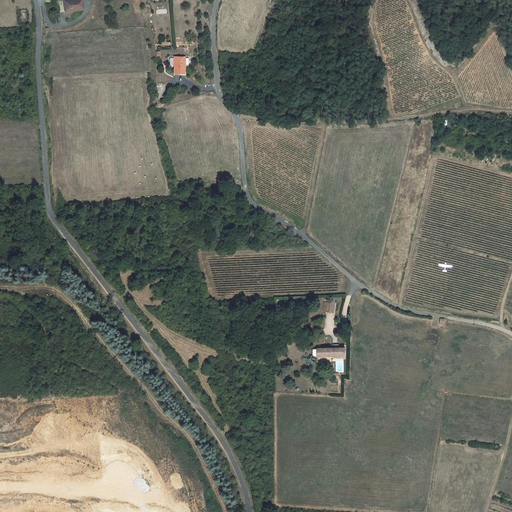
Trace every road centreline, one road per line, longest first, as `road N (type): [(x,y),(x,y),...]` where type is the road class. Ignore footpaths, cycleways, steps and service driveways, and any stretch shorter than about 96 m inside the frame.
road 1 (unclassified): [(36,0),(49,211),(217,434),(248,511)]
road 2 (unclassified): [(502,329),(398,308),(254,203),(236,115),(216,81),(217,0)]
road 3 (track): [(224,511),(191,440),(82,318),(47,288),(0,286)]
road 4 (track): [(324,122),(371,0)]
